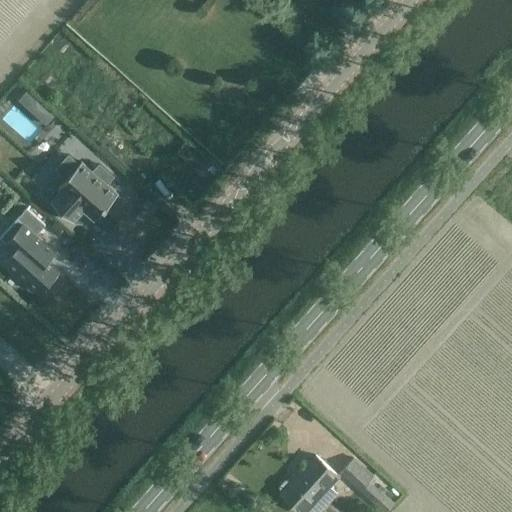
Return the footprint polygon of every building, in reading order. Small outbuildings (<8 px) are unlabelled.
[(97,136),(106,127),(68,92),(59,102),(97,136)] [(104,168),(82,193),(119,223),(140,199),(135,195),(104,168)] [(27,257),(66,292),(82,273),(69,259),(76,251),(46,224),(32,241),(37,246),(30,254),(27,257)] [(316,454),(292,481),(281,493),(302,511),(304,511),(338,474),(316,454)] [(341,473),(350,481),(361,490),(369,480),(349,463),(341,473)]
